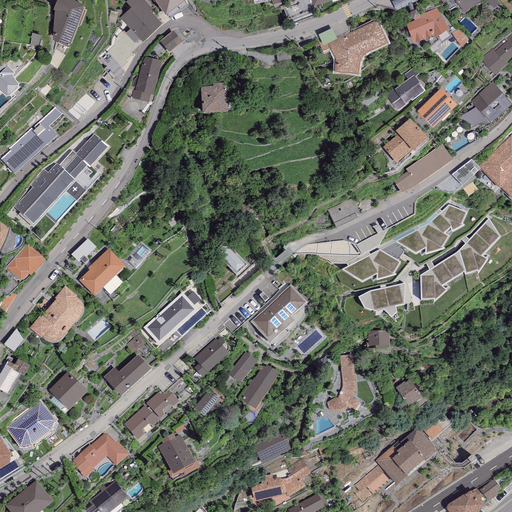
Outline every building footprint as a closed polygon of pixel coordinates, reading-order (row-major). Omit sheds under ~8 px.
[(56,0),(54,7),(53,37),(68,43),(84,0),(56,0)] [(143,0),(128,0),(126,3),(131,8),(120,18),(130,30),(139,40),(142,43),(162,25),(150,12),(153,10),(143,0)] [(183,0),(153,0),(165,17),(185,2),(183,0)] [(456,0),(465,11),(478,0),(456,0)] [(417,2),(404,8),(413,19),(422,38),(433,34),(434,36),(449,26),(436,7),(423,13),(417,2)] [(376,19),(327,43),(336,57),(334,70),(358,71),(359,63),(360,59),(362,56),(365,52),(367,50),(388,40),(376,19)] [(126,33),(124,32),(123,30),(115,38),(114,45),(107,51),(109,52),(99,59),(105,66),(103,68),(108,73),(111,71),(116,77),(123,71),(121,69),(127,63),(125,60),(132,55),(131,53),(138,47),(135,43),(133,45),(125,35),(126,34),(126,33)] [(130,30),(126,33),(126,34),(125,35),(133,45),(135,43),(139,40),(130,30)] [(173,31),(160,41),(169,52),(181,42),(173,31)] [(511,53),(511,31),(493,48),(492,48),(480,58),(494,73),(506,63),(504,61),(511,53)] [(148,103),(150,94),(153,95),(161,61),(144,57),(136,89),(134,89),(131,98),(148,103)] [(7,65),(0,72),(0,89),(1,90),(6,94),(8,93),(10,92),(17,85),(18,82),(18,81),(14,77),(12,73),(14,71),(7,65)] [(405,74),(408,78),(413,73),(415,76),(419,73),(414,67),(405,74)] [(415,76),(413,73),(408,78),(386,94),(398,109),(425,88),(415,76)] [(511,100),(493,80),(471,100),(490,121),(511,101),(511,100)] [(203,86),(200,87),(202,113),(228,112),(226,85),(223,86),(222,82),(203,83),(203,86)] [(441,85),(417,110),(432,125),(457,101),(441,85)] [(427,138),(410,118),(395,131),(397,133),(383,146),(397,162),(412,149),(413,150),(427,138)] [(30,128),(8,149),(22,164),(45,143),(30,128)] [(89,167),(108,146),(93,134),(75,153),(72,151),(59,165),(56,163),(48,172),(44,170),(30,185),(33,187),(14,206),(20,213),(18,214),(33,227),(75,181),(73,180),(87,165),(89,167)] [(511,136),(479,168),(499,189),(500,187),(511,199),(511,198),(511,136)] [(442,144),(405,169),(407,172),(393,181),(396,184),(402,193),(409,189),(453,160),(442,144)] [(352,197),(327,209),(336,228),(357,217),(355,213),(358,211),(352,197)] [(429,225),(396,241),(415,253),(420,251),(423,256),(426,253),(445,249),(442,247),(450,236),(444,234),(452,227),(453,231),(466,225),(462,224),(467,212),(449,205),(429,225)] [(459,250),(421,275),(421,299),(435,298),(435,301),(447,290),(442,285),(465,271),(465,274),(478,271),(478,274),(488,259),(482,255),(500,236),(489,218),(476,234),(459,250)] [(0,248),(8,229),(0,222),(0,248)] [(81,263),(97,247),(89,240),(74,255),(81,263)] [(225,241),(214,252),(235,275),(247,264),(225,241)] [(30,275),(45,259),(28,244),(7,267),(21,280),(27,273),(30,275)] [(109,248),(88,268),(89,270),(79,280),(94,296),(125,266),(109,248)] [(400,261),(380,250),(343,269),(362,281),(370,277),(373,282),(377,278),(397,275),(393,273),(400,261)] [(405,282),(372,290),(359,296),(364,307),(377,311),(377,313),(384,309),(396,323),(395,318),(398,317),(396,306),(404,305),(405,282)] [(64,286),(54,298),(56,299),(41,317),(39,315),(29,327),(42,337),(44,338),(47,340),(50,341),(54,342),(58,341),(60,340),(61,338),(80,317),(82,313),(82,310),(82,307),(82,304),(80,301),(76,297),(77,296),(64,286)] [(291,287),(253,321),(267,336),(304,302),(291,287)] [(182,292),(143,328),(159,346),(198,310),(182,292)] [(388,330),(367,331),(367,350),(389,349),(388,330)] [(16,331),(6,345),(17,352),(26,338),(16,331)] [(201,377),(207,372),(229,353),(216,338),(194,358),(199,364),(194,368),(201,377)] [(245,351),(228,373),(240,383),(257,361),(245,351)] [(114,367),(103,377),(122,397),(151,369),(137,354),(119,372),(114,367)] [(352,354),(339,356),(341,373),(342,379),(342,383),(341,388),(340,392),(338,398),(334,398),(327,402),(327,406),(329,409),(331,411),(334,412),(337,412),(344,411),(346,409),(348,408),(353,410),(358,402),(353,398),(355,391),(355,381),(352,354)] [(14,365),(8,361),(0,373),(0,389),(6,393),(18,372),(24,376),(30,366),(18,359),(14,365)] [(241,398),(255,408),(279,374),(267,365),(265,367),(263,366),(241,398)] [(67,371),(48,390),(69,410),(88,391),(67,371)] [(404,381),(395,387),(408,406),(422,396),(410,379),(405,382),(404,381)] [(219,397),(209,388),(194,405),(204,414),(219,397)] [(179,401),(169,390),(164,394),(161,390),(144,404),(145,405),(123,424),(137,440),(159,421),(158,420),(179,401)] [(40,401),(6,427),(20,446),(32,445),(51,431),(55,420),(40,401)] [(440,410),(418,428),(430,442),(451,424),(440,410)] [(385,471),(397,485),(407,475),(408,476),(438,451),(430,442),(418,428),(417,427),(400,442),(398,440),(375,460),(379,465),(385,471)] [(283,432),(243,450),(250,466),(260,461),(261,463),(291,450),(283,432)] [(89,445),(71,462),(85,478),(94,471),(92,469),(106,456),(116,466),(129,454),(116,440),(114,442),(107,434),(104,433),(90,446),(89,445)] [(173,473),(195,461),(180,434),(175,437),(173,433),(160,440),(162,444),(158,446),(173,473)] [(0,437),(0,436),(0,468),(9,463),(11,454),(0,437)] [(302,459),(286,468),(291,476),(286,478),(270,480),(251,488),(256,506),(270,501),(274,507),(291,499),(289,496),(305,485),(301,479),(311,474),(302,459)] [(385,471),(379,465),(355,485),(360,492),(385,471)] [(494,478),(479,490),(488,499),(501,488),(494,478)] [(36,480),(4,505),(9,511),(38,511),(53,501),(36,480)] [(109,511),(128,498),(114,481),(106,487),(103,485),(99,488),(101,491),(83,505),(88,511),(92,511),(97,508),(100,511),(109,511)] [(476,511),(485,504),(475,492),(474,494),(471,490),(449,503),(447,504),(446,506),(447,509),(448,511),(476,511)] [(318,493),(288,509),(289,511),(314,511),(325,506),(318,493)]
